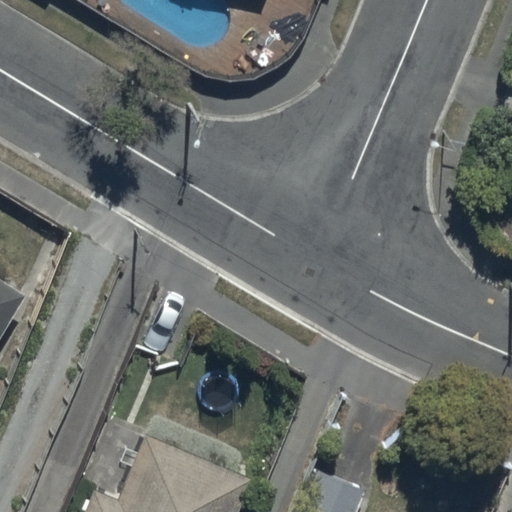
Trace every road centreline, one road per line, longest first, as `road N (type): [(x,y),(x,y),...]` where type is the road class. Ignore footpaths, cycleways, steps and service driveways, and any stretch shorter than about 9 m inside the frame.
road 1 (residential): [(0,70),(319,261)]
road 2 (residential): [(319,261),(427,0)]
road 3 (residential): [(319,261),(511,356)]
